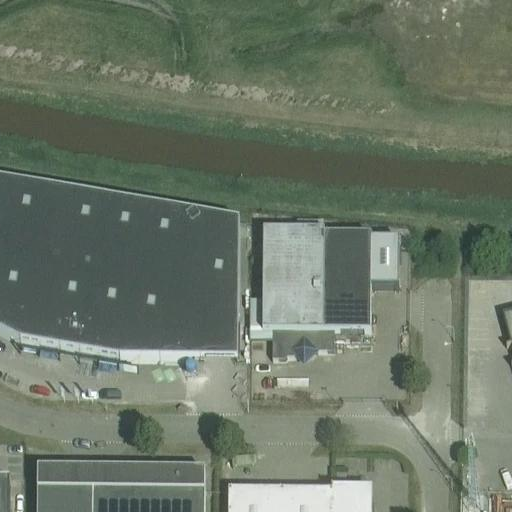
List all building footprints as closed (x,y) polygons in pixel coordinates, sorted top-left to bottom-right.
[(238,326),(239,226),(0,184),(0,337),(20,348),(119,365),(190,365),(197,326),(238,326)] [(324,240),(324,236),(263,235),(262,337),(272,337),(272,365),(284,365),(287,362),(303,362),(309,357),(333,357),(334,338),(370,338),(371,293),(371,243),(371,241),(324,240)] [(371,243),(371,293),(399,293),(399,243),(371,243)] [(511,316),(502,319),(509,347),(510,349),(506,350),(506,351),(511,350),(511,351),(511,368),(510,369),(511,370),(511,369),(511,316)] [(204,511),(204,476),(37,474),(37,511),(204,511)] [(8,511),(9,485),(0,484),(0,511),(8,511)] [(332,497),(332,493),(331,493),(331,497),(330,511),(367,511),(368,499),(369,499),(368,497),(332,497)] [(280,511),(280,497),(228,496),(227,511),(280,511)] [(330,511),(331,497),(280,497),(280,511),(330,511)]
